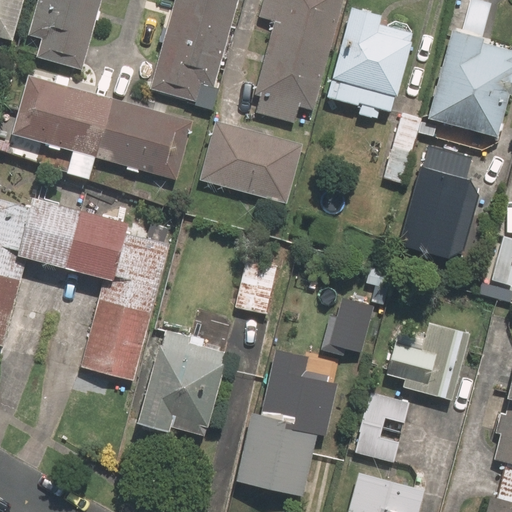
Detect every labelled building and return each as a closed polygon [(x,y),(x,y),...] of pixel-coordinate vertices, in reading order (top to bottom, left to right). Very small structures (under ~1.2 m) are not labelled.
[(0,0),(0,35),(14,39),(24,0),(0,0)] [(38,55),(84,67),(100,0),(40,0),(32,33),(43,35),(38,55)] [(177,0),(153,89),(196,101),(201,81),(216,85),(239,0),(177,0)] [(262,0),(259,14),(276,18),(253,110),(294,121),(298,106),(315,110),(342,0),(262,0)] [(330,96),(359,103),(357,113),(376,117),(378,108),(393,111),(411,32),(380,24),(383,14),(351,6),(330,96)] [(511,49),(481,42),(483,35),(450,27),(430,116),(503,133),(511,93),(511,49)] [(157,100),(154,108),(70,85),(73,73),(56,69),(53,80),(27,73),(11,132),(73,149),(67,171),(90,178),(96,155),(177,177),(193,118),(165,111),(167,103),(157,100)] [(421,118),(402,112),(383,176),(401,182),(421,118)] [(302,143),(214,120),(198,179),(287,202),(302,143)] [(452,257),(464,248),(480,182),(465,179),(471,154),(429,144),(404,245),(452,257)] [(0,343),(4,344),(26,255),(103,274),(80,366),(135,380),(169,240),(127,230),(130,218),(32,194),(29,206),(0,199),(0,343)] [(511,238),(502,236),(491,280),(511,284),(511,238)] [(279,266),(247,259),(236,307),(268,315),(279,266)] [(364,316),(331,309),(323,348),(356,355),(364,316)] [(389,373),(405,378),(403,388),(453,401),(471,332),(429,321),(422,350),(396,343),(389,373)] [(140,422),(171,429),(172,425),(207,433),(227,350),(204,344),(206,336),(164,326),(140,422)] [(511,511),(511,382),(495,460),(506,463),(498,497),(491,495),(486,511),(511,511)] [(398,460),(401,442),(380,437),(384,417),(406,421),(410,399),(368,390),(355,451),(398,460)] [(320,409),(254,397),(239,482),(305,494),(320,409)] [(418,511),(424,490),(357,473),(348,510),(356,511),(418,511)]
